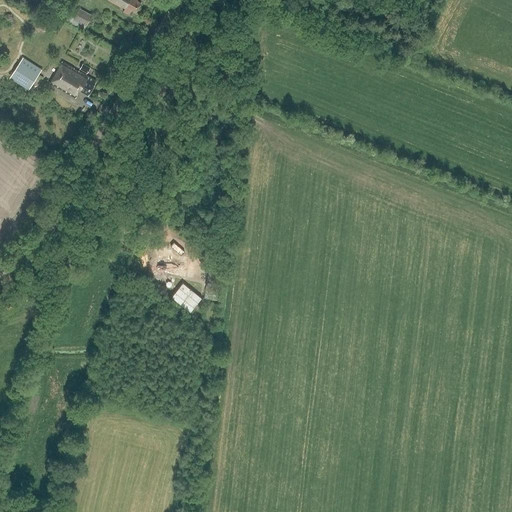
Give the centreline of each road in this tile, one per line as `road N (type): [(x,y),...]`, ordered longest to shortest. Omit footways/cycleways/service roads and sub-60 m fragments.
road 1 (unclassified): [(0,271),(50,224),(181,0)]
road 2 (track): [(50,224),(190,238)]
road 3 (track): [(131,83),(204,88),(249,114)]
